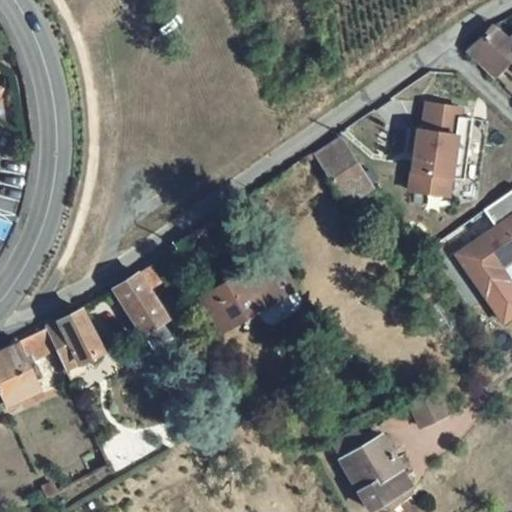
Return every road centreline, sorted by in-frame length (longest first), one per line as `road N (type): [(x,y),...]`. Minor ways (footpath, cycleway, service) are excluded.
road 1 (unclassified): [(0,328),(92,287),(506,0)]
road 2 (secondary): [(16,0),(33,23),(49,82),(56,163),(40,257),(0,311)]
